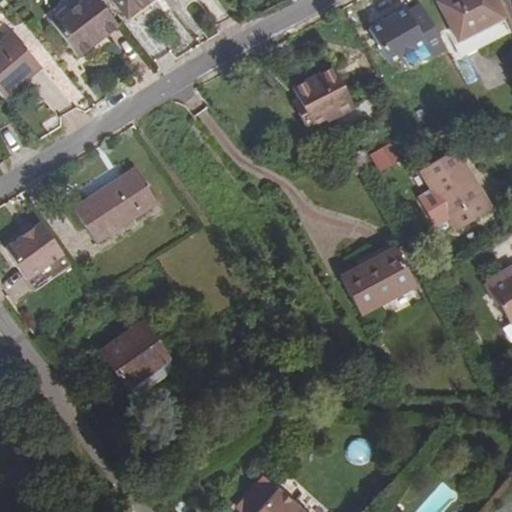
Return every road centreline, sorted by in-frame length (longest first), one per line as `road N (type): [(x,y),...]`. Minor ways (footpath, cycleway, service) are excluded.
road 1 (residential): [(0,189),(323,0)]
road 2 (residential): [(142,511),(0,319)]
